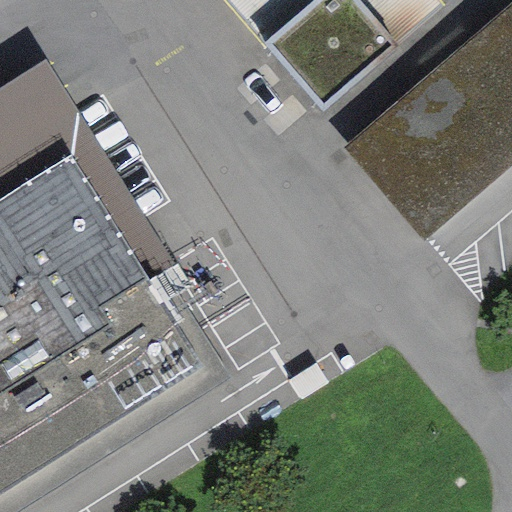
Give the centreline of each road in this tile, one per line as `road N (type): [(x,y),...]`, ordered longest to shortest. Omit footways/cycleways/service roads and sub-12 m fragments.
road 1 (unknown): [(367,269),(162,30),(99,16),(33,17),(0,32)]
road 2 (unknown): [(511,494),(367,269)]
road 3 (unknown): [(367,269),(511,173)]
